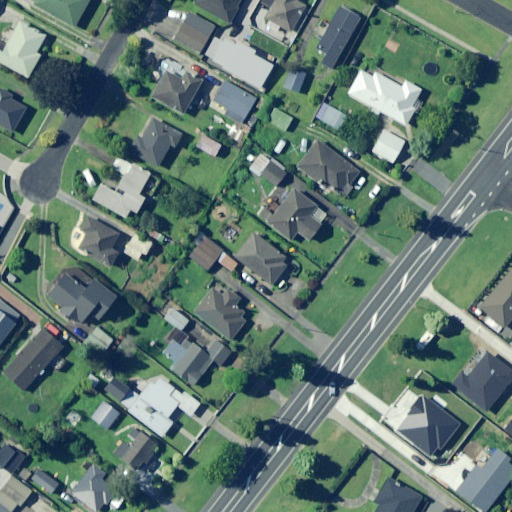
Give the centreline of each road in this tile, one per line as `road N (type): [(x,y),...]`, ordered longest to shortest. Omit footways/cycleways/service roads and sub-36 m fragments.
road 1 (tertiary): [(228,511),(487,179)]
road 2 (residential): [(37,190),(146,0)]
